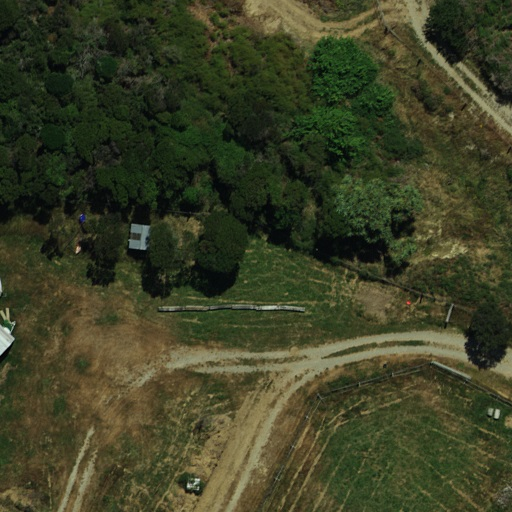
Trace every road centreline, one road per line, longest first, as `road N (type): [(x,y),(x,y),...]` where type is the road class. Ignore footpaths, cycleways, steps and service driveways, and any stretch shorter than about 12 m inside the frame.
road 1 (track): [(511,361),(373,346),(264,396),(211,511)]
road 2 (track): [(82,511),(125,429),(125,337)]
